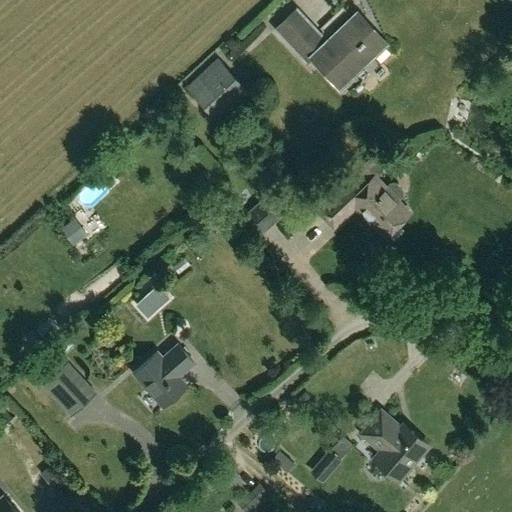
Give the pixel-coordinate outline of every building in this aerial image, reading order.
[(297,10),(276,30),(307,62),(313,57),(341,87),(386,44),(364,21),(354,30),(347,23),(327,42),(297,10)] [(216,117),(245,89),(224,68),(195,95),(216,117)] [(375,176),(357,193),(345,181),(314,210),(333,228),(357,205),(369,218),(368,219),(385,237),(410,214),(375,176)] [(266,196),(242,216),(258,235),(282,215),(266,196)] [(74,219),(61,229),(74,245),(86,234),(74,219)] [(50,242),(40,234),(34,242),(24,234),(15,246),(22,251),(12,264),(0,254),(0,270),(17,284),(50,242)] [(25,309),(59,287),(43,262),(9,284),(25,309)] [(134,373),(163,407),(187,386),(179,377),(194,363),(178,345),(163,358),(157,352),(134,373)] [(45,370),(52,378),(66,365),(59,357),(45,370)] [(72,415),(95,393),(68,363),(66,365),(52,378),(44,385),(72,415)] [(0,403),(0,426),(11,417),(0,403)] [(375,458),(400,479),(428,446),(404,425),(401,428),(381,411),(362,434),(382,451),(375,458)] [(294,463),(278,450),(271,459),(286,472),(294,463)] [(323,480),(339,461),(329,452),(313,471),(323,480)] [(263,505),(272,496),(259,484),(240,503),(248,511),(265,511),(268,510),(263,505)] [(0,511),(17,511),(3,495),(0,498),(0,497),(0,511)]
